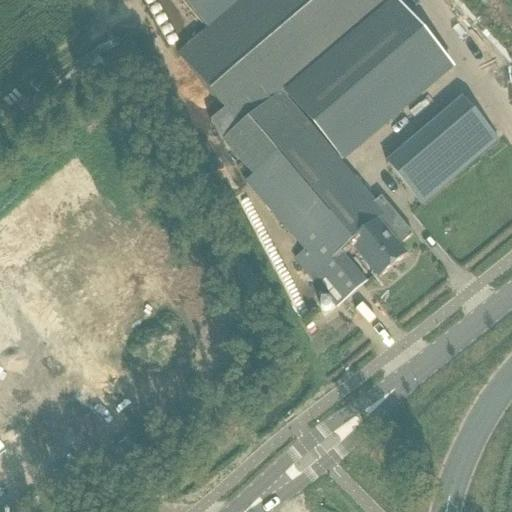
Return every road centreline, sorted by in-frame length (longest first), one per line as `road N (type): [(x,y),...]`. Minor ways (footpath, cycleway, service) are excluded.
road 1 (tertiary): [(387,397),(328,426),(279,468),(248,511)]
road 2 (tertiary): [(250,511),(328,465),(387,397)]
road 3 (tertiary): [(387,397),(511,297)]
road 4 (unclassified): [(511,379),(472,440),(444,511)]
